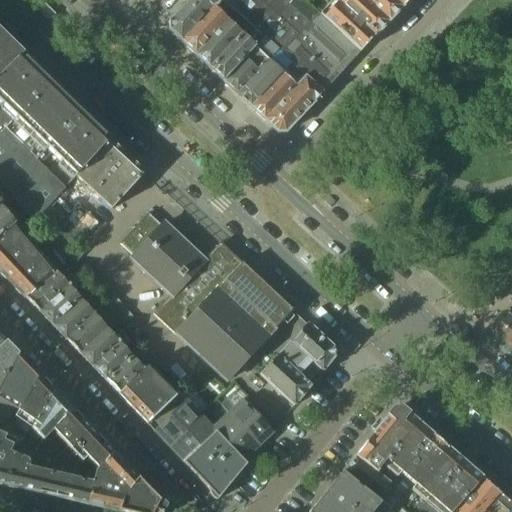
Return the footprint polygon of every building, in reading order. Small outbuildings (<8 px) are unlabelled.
[(189,0),(167,25),(167,33),(179,44),(211,10),(214,12),(222,2),(219,0),(189,0)] [(219,0),(222,2),(234,13),(230,18),(243,31),(248,26),(262,39),(275,51),(283,59),(319,20),(299,1),(297,0),(219,0)] [(357,56),(386,25),(359,0),(341,0),(321,22),(357,56)] [(409,0),(359,0),(386,25),(409,0)] [(41,8),(37,12),(47,22),(55,15),(44,5),(41,8)] [(211,10),(179,44),(193,57),(225,23),(214,12),(211,10)] [(321,94),(357,56),(321,22),(319,20),(283,59),(290,65),(303,78),(321,94)] [(225,23),(193,57),(207,70),(239,35),(225,23)] [(221,83),(262,39),(248,26),(243,31),(239,35),(207,70),(221,83)] [(0,78),(22,57),(0,35),(0,78)] [(266,61),(275,51),(262,39),(221,83),(234,96),(266,61)] [(290,65),(283,59),(275,51),(266,61),(234,96),(249,109),(281,75),(290,65)] [(18,146),(64,98),(22,57),(0,78),(0,134),(3,131),(18,146)] [(294,88),(303,78),(290,65),(281,75),(249,109),(262,122),(294,88)] [(284,134),(321,94),(303,78),(294,88),(262,122),(276,135),(284,134)] [(64,98),(18,146),(3,131),(0,134),(0,182),(9,194),(25,214),(31,221),(62,189),(31,159),(42,148),(72,178),(73,177),(76,174),(108,142),(77,111),(64,98)] [(108,142),(76,174),(73,177),(110,210),(144,174),(108,142)] [(0,202),(9,194),(0,182),(0,202)] [(0,236),(14,224),(25,214),(9,194),(0,202),(0,236)] [(81,243),(95,227),(97,225),(79,208),(70,217),(52,199),(31,221),(37,228),(45,237),(50,246),(66,265),(70,269),(89,250),(81,243)] [(240,265),(219,245),(202,262),(163,225),(160,228),(147,215),(118,246),(132,259),(130,261),(170,298),(152,316),(224,383),(281,322),(284,325),(291,318),(288,315),(291,312),(241,265),(240,265)] [(14,224),(0,236),(0,264),(27,239),(14,224)] [(27,239),(0,264),(0,273),(10,284),(41,255),(27,239)] [(41,255),(10,284),(26,301),(57,273),(41,255)] [(84,266),(75,274),(78,278),(106,312),(113,320),(117,324),(121,329),(127,336),(137,327),(84,266)] [(38,313),(68,286),(74,282),(70,277),(64,281),(57,273),(26,301),(38,313)] [(64,341),(92,315),(98,309),(94,304),(86,308),(73,292),(78,287),(74,282),(68,286),(38,313),(64,341)] [(77,355),(104,329),(97,320),(101,313),(98,309),(92,315),(64,341),(77,355)] [(113,320),(106,312),(99,318),(110,330),(117,324),(113,320)] [(507,317),(492,334),(497,338),(503,343),(511,350),(511,319),(511,321),(507,317)] [(332,350),(306,326),(276,358),(309,388),(333,358),(332,350)] [(104,382),(130,357),(122,349),(126,341),(129,339),(127,336),(121,329),(119,331),(111,336),(104,329),(77,355),(104,382)] [(0,386),(17,356),(5,342),(0,346),(0,386)] [(19,408),(38,378),(17,356),(0,386),(0,417),(4,419),(6,420),(15,406),(19,408)] [(117,396),(149,365),(144,360),(136,365),(130,357),(104,382),(117,396)] [(309,388),(276,358),(259,376),(292,408),(309,388)] [(131,410),(162,380),(149,365),(117,396),(131,410)] [(203,372),(195,379),(202,386),(210,379),(203,372)] [(54,394),(38,378),(19,408),(16,412),(33,424),(54,394)] [(146,426),(178,396),(162,380),(131,410),(146,426)] [(50,434),(72,413),(54,394),(33,424),(30,429),(42,442),(50,434)] [(211,430),(185,402),(152,433),(209,494),(217,486),(224,492),(245,466),(244,465),(242,463),(272,434),(241,401),(211,430)] [(446,451),(431,438),(399,411),(392,412),(355,456),(376,473),(379,469),(386,462),(414,487),(446,451)] [(111,454),(72,413),(50,434),(61,446),(65,450),(72,457),(77,452),(94,470),(111,454)] [(51,455),(61,446),(50,434),(42,442),(33,451),(51,455)] [(7,454),(13,443),(0,436),(0,486),(52,498),(57,477),(49,475),(45,474),(26,469),(27,463),(7,454)] [(23,447),(13,443),(7,454),(27,463),(26,469),(45,474),(48,459),(31,455),(22,451),(23,447)] [(61,469),(72,457),(65,450),(52,462),(49,475),(57,477),(61,469)] [(429,500),(460,464),(446,451),(414,487),(425,496),(429,500)] [(111,454),(94,470),(91,473),(89,484),(84,506),(104,510),(109,486),(126,470),(111,454)] [(395,490),(376,473),(355,456),(341,474),(379,505),(381,507),(395,490)] [(453,511),(480,481),(460,464),(429,500),(442,511),(453,511)] [(80,472),(61,469),(57,477),(78,482),(80,472)] [(161,511),(163,508),(126,470),(109,486),(104,510),(111,511),(161,511)] [(373,511),(377,508),(379,505),(341,474),(309,511),(373,511)] [(89,484),(78,482),(57,477),(52,498),(84,506),(89,484)] [(480,481),(453,511),(488,511),(500,498),(480,481)] [(419,511),(418,511),(442,511),(429,500),(425,496),(415,507),(419,511)] [(511,511),(511,508),(500,498),(488,511),(511,511)]
